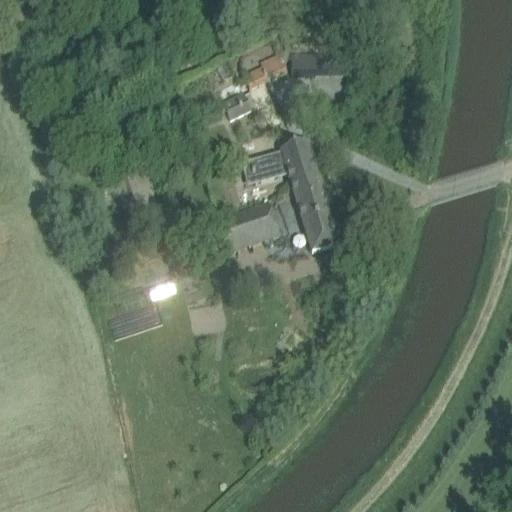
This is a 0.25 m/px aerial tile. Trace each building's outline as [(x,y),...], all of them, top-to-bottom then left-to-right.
[(278,55),(260,63),(269,82),(286,75),(278,55)] [(290,77),(315,78),(316,61),(291,60),(290,77)] [(224,109),(230,123),(252,113),(246,99),(224,109)] [(281,153),(291,186),(317,178),(313,162),(308,145),(281,153)] [(317,178),(291,186),(312,256),(339,248),(330,220),(317,178)] [(202,229),(215,263),(281,239),(268,204),(202,229)]
